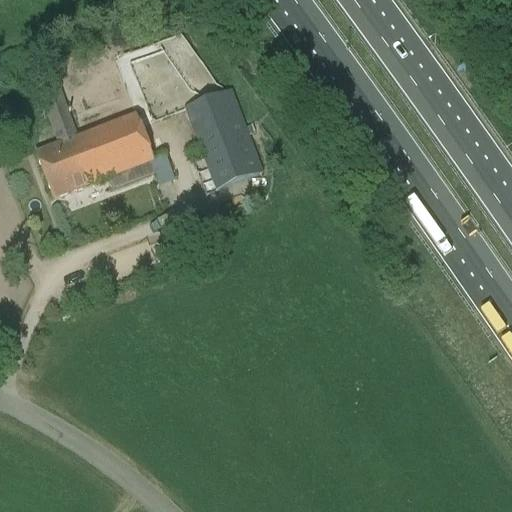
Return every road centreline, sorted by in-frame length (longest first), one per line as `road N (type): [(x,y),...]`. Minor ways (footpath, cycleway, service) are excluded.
road 1 (motorway): [(292,0),(511,308)]
road 2 (motorway): [(511,222),(352,0)]
road 3 (unclassified): [(160,511),(71,440),(0,403)]
